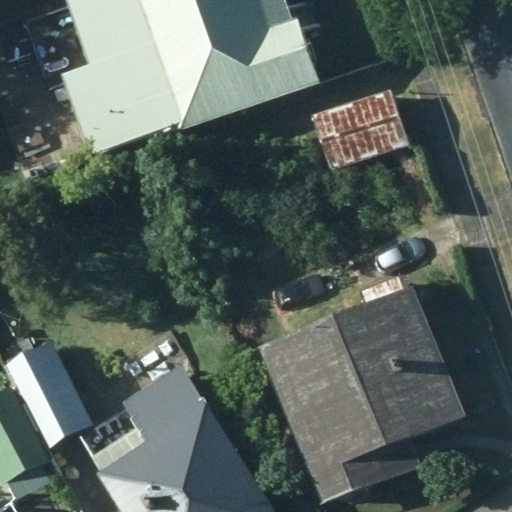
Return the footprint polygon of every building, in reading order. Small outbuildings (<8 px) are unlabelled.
[(282,21),(275,0),(118,0),(68,18),(85,67),(54,77),(90,180),(183,147),(185,153),(319,105),(295,37),(288,39),(282,21)] [(405,92),(330,114),(348,167),(421,145),(405,92)] [(382,313),(290,344),(346,506),(445,472),(433,437),(491,417),(448,292),(434,297),(427,277),(376,294),(382,313)] [(26,364),(62,447),(109,427),(73,344),(26,364)] [(303,511),(238,396),(227,405),(207,370),(152,401),(178,445),(132,471),(155,511),(303,511)] [(30,388),(0,402),(0,451),(15,487),(64,465),(30,388)] [(0,511),(15,511),(14,509),(8,511),(5,511),(0,503),(0,511)]
